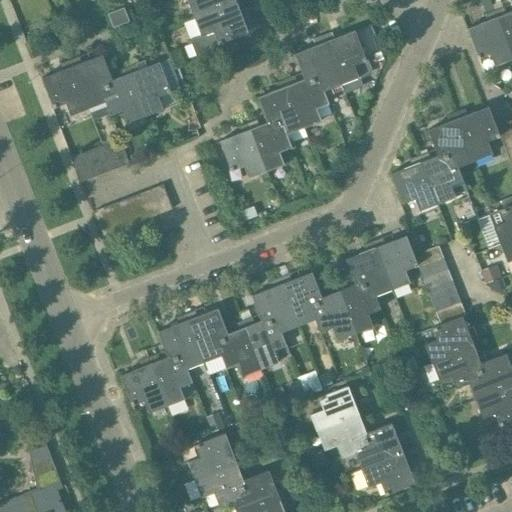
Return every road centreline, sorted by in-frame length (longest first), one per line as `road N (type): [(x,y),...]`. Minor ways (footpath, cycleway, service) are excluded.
road 1 (residential): [(64,322),(344,215),(440,0)]
road 2 (residential): [(64,322),(138,511)]
road 3 (residential): [(20,210),(64,322)]
